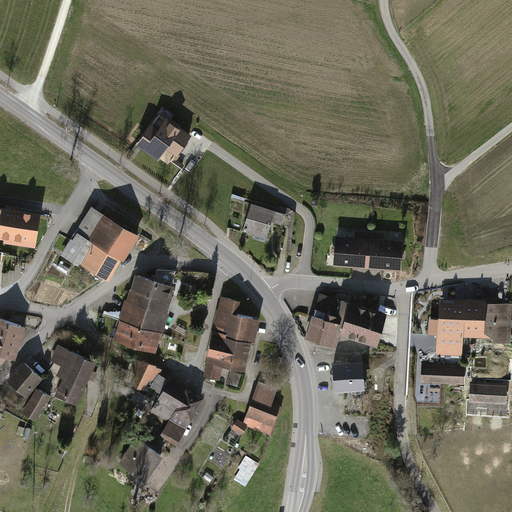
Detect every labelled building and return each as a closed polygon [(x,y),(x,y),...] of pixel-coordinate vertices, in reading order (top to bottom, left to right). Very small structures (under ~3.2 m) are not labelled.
[(190,131),(167,115),(160,125),(152,119),(135,143),(156,158),(165,144),(176,152),(190,131)] [(263,204),(252,201),(244,228),(267,235),(272,220),(283,223),(286,211),(263,204)] [(40,210),(0,203),(0,236),(35,242),(40,210)] [(140,233),(92,204),(62,254),(76,262),(77,259),(109,278),(121,259),(124,260),(140,233)] [(290,207),(263,204),(286,211),(283,223),(289,225),(286,251),(291,251),(295,211),(290,207)] [(332,264),(367,266),(369,236),(334,234),(332,264)] [(403,238),(369,236),(367,266),(401,269),(403,238)] [(167,309),(174,283),(136,271),(119,317),(143,327),(163,331),(169,311),(167,309)] [(319,291),(305,336),(335,345),(339,332),(341,325),(345,313),(335,310),(340,297),(319,291)] [(227,333),(252,339),(254,339),(259,317),(237,312),(240,298),(221,293),(202,376),(221,380),(225,362),(220,361),(227,333)] [(486,297),(440,295),(437,353),(461,354),(462,334),(493,336),(493,342),(511,343),(511,329),(511,301),(486,300),(486,297)] [(385,311),(340,297),(335,310),(345,313),(341,325),(339,332),(375,343),(385,311)] [(25,324),(0,316),(0,362),(6,354),(15,356),(25,324)] [(143,327),(119,317),(118,319),(116,325),(117,326),(114,337),(138,344),(143,327)] [(163,331),(143,327),(138,344),(157,349),(163,331)] [(245,367),(252,339),(227,333),(220,361),(225,362),(245,367)] [(77,401),(96,360),(58,342),(51,359),(61,363),(56,373),(63,376),(56,392),(77,401)] [(142,359),(135,355),(128,370),(134,373),(129,383),(145,391),(151,380),(153,381),(158,369),(160,370),(162,367),(156,364),(156,362),(144,356),(142,359)] [(43,376),(24,359),(15,369),(34,387),(43,376)] [(364,387),(362,359),(331,361),(333,389),(364,387)] [(466,364),(428,363),(427,383),(465,384),(466,364)] [(26,395),(34,387),(15,369),(7,378),(26,395)] [(177,443),(204,395),(187,385),(188,383),(171,373),(169,376),(160,370),(158,369),(153,381),(149,386),(161,392),(150,411),(169,421),(161,434),(177,443)] [(243,373),(231,370),(228,383),(239,386),(243,373)] [(259,379),(243,421),(238,418),(232,427),(242,434),(248,425),(271,433),(282,402),(274,399),(278,387),(259,379)] [(508,382),(470,381),(470,401),(507,403),(508,382)] [(51,393),(37,385),(22,413),(36,421),(51,393)] [(20,397),(10,388),(4,395),(14,404),(20,397)] [(164,452),(136,434),(119,461),(137,473),(132,480),(142,487),(164,452)] [(246,486),(260,463),(246,454),(238,467),(241,468),(234,479),(246,486)]
